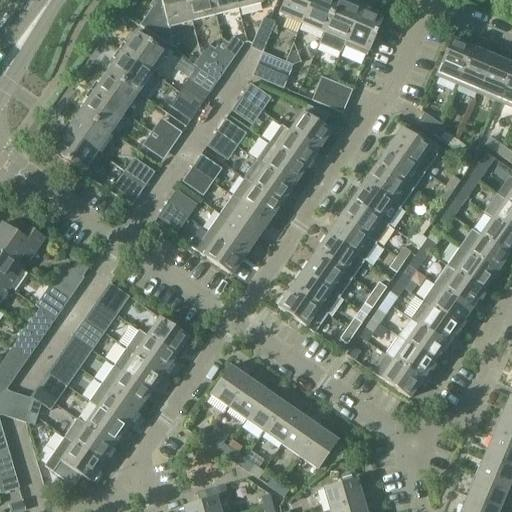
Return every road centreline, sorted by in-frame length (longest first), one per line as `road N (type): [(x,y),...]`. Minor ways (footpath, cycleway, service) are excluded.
road 1 (residential): [(233,321),(383,102),(423,11)]
road 2 (residential): [(117,247),(249,56)]
road 3 (residential): [(404,448),(233,321)]
road 4 (residential): [(404,448),(472,409),(483,382),(479,343),(511,294)]
road 5 (residential): [(23,385),(117,247)]
road 6 (residential): [(142,457),(233,321)]
road 7 (residential): [(233,321),(117,247)]
